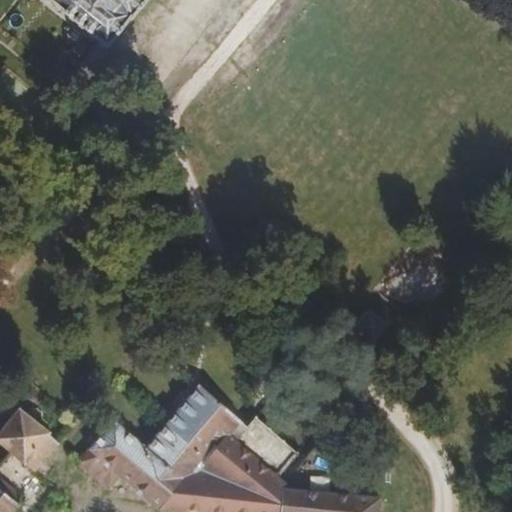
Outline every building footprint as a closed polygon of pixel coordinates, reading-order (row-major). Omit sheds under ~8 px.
[(49,0),(105,44),(140,0),(49,0)] [(368,314),(355,329),(371,343),(384,327),(368,314)] [(294,489),(282,480),(276,475),(295,451),(252,415),(244,423),(198,385),(145,447),(114,421),(79,461),(77,463),(108,488),(121,475),(161,507),(208,511),(376,511),(378,496),(294,489)] [(0,429),(0,441),(11,451),(34,471),(57,443),(17,410),(0,429)] [(0,511),(11,511),(23,499),(0,479),(0,511)]
